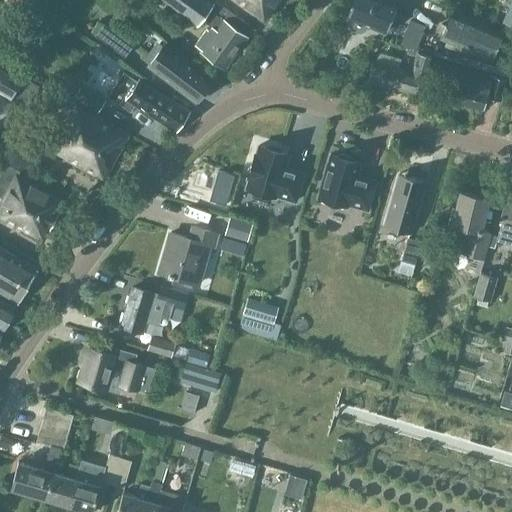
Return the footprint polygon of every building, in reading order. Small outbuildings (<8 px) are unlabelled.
[(213,4),(207,0),(160,0),(197,26),(202,19),(212,26),(208,30),(213,34),(201,51),(225,69),(248,37),(244,35),(249,26),(215,2),(213,4)] [(233,0),(264,22),(280,0),(233,0)] [(354,0),(348,17),(350,19),(349,23),(350,29),(360,33),(366,30),(368,26),(381,31),(393,0),(354,0)] [(511,0),(503,23),(511,26),(511,0)] [(490,59),(501,33),(454,13),(443,39),(490,59)] [(132,47),(102,25),(93,36),(124,58),(132,47)] [(313,33),(309,39),(313,42),(317,35),(313,33)] [(164,44),(148,66),(196,102),(212,81),(164,44)] [(417,56),(412,72),(373,62),(368,81),(414,93),(418,80),(426,83),(433,57),(417,53),(418,50),(416,56),(417,56)] [(499,100),(502,89),(504,80),(434,60),(431,74),(448,79),(442,99),(482,110),(486,97),(499,100)] [(24,108),(37,86),(23,78),(24,77),(0,62),(0,95),(9,101),(10,100),(24,108)] [(137,82),(123,73),(107,97),(130,112),(133,107),(175,134),(189,113),(138,80),(137,82)] [(105,101),(82,86),(74,98),(98,113),(105,101)] [(104,181),(129,134),(76,106),(51,152),(104,181)] [(304,174),(284,168),(288,155),(282,153),(279,148),(270,145),(266,148),(259,146),(256,155),(255,155),(248,179),(249,179),(246,189),(275,198),(276,196),(295,202),(304,174)] [(367,209),(376,176),(360,171),(363,158),(353,155),(352,152),(345,150),(342,152),(335,151),(323,200),(351,208),(352,205),(367,209)] [(225,204),(233,175),(218,170),(209,200),(225,204)] [(0,219),(43,243),(65,201),(23,178),(15,174),(0,202),(0,219)] [(414,225),(423,194),(422,194),(425,181),(399,174),(384,226),(410,233),(413,225),(414,225)] [(484,259),(487,247),(490,236),(491,234),(481,231),(489,199),(460,192),(457,208),(453,207),(449,221),(453,222),(453,224),(468,228),(461,253),(484,259)] [(252,224),(229,218),(225,234),(248,240),(252,224)] [(511,220),(503,218),(497,238),(496,243),(510,247),(510,249),(511,249),(511,220)] [(215,248),(219,233),(192,225),(188,238),(171,233),(160,273),(200,285),(211,247),(215,248)] [(490,236),(487,247),(494,249),(496,243),(497,238),(490,236)] [(415,264),(421,241),(408,237),(401,260),(415,264)] [(243,256),(246,244),(223,238),(220,249),(243,256)] [(0,269),(28,286),(38,269),(0,246),(0,269)] [(0,269),(0,292),(18,303),(28,286),(0,269)] [(473,297),(490,302),(497,277),(481,273),(473,297)] [(184,310),(189,294),(161,285),(158,295),(155,294),(133,287),(121,326),(143,332),(146,322),(157,325),(161,312),(181,318),(184,310)] [(248,298),(243,313),(274,323),(278,307),(248,298)] [(15,309),(0,300),(0,328),(3,330),(15,309)] [(511,329),(507,328),(500,352),(509,355),(511,345),(511,329)] [(152,337),(148,350),(172,357),(175,344),(152,337)] [(89,348),(80,381),(105,389),(121,394),(124,386),(148,393),(156,367),(145,364),(132,360),(134,353),(125,350),(115,347),(113,355),(89,348)] [(511,394),(505,393),(501,407),(511,410),(511,394)] [(43,419),(71,427),(71,425),(74,416),(72,415),(46,407),(43,419)] [(67,438),(71,427),(43,419),(39,430),(67,438)] [(55,472),(61,448),(64,449),(67,438),(39,430),(36,441),(51,445),(44,468),(30,464),(19,461),(11,489),(22,492),(46,499),(54,471),(55,472)] [(0,435),(0,436),(0,445),(9,448),(12,438),(0,435)] [(337,439),(334,452),(347,455),(350,442),(337,439)] [(186,442),(183,453),(197,457),(201,446),(186,442)] [(120,458),(122,452),(112,449),(110,455),(109,455),(102,481),(113,484),(121,458),(120,458)] [(121,458),(113,484),(124,487),(131,461),(121,458)] [(77,478),(69,506),(89,511),(92,511),(101,485),(87,481),(92,464),(81,460),(81,461),(79,467),(77,478)] [(150,486),(143,511),(177,511),(181,498),(179,495),(161,490),(168,464),(158,460),(152,480),(150,486)] [(77,478),(79,467),(69,464),(66,475),(55,472),(54,471),(46,499),(69,506),(77,478)] [(124,492),(117,511),(143,511),(150,486),(141,483),(137,496),(124,492)]
